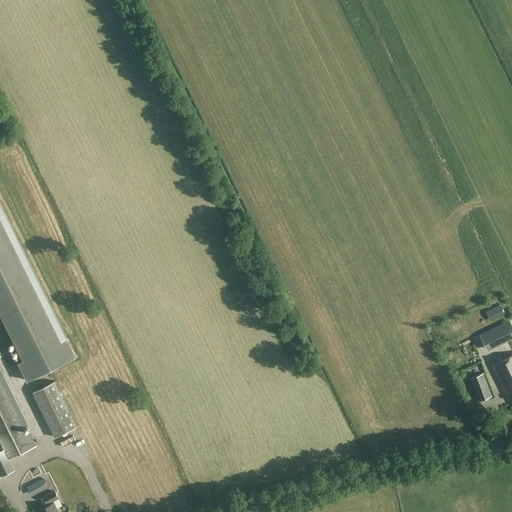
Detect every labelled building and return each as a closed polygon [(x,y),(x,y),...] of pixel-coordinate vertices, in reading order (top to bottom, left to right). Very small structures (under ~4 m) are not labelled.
[(18,362),(28,381),(76,357),(67,338),(62,341),(0,216),(0,311),(24,360),(18,362)] [(494,345),(511,336),(511,318),(487,331),(494,345)] [(511,395),(511,354),(491,365),(505,395),(510,392),(511,395)] [(479,401),(492,396),(483,373),(471,378),(479,401)] [(21,415),(17,417),(0,381),(0,440),(4,449),(0,451),(0,474),(1,477),(14,470),(9,459),(36,446),(29,432),(25,434),(22,426),(25,424),(21,415)] [(77,426),(55,381),(33,392),(55,437),(77,426)] [(30,493),(45,485),(43,483),(46,481),(44,478),(27,487),(30,493)] [(52,501),(58,498),(55,491),(43,497),(47,504),(48,503),(49,505),(39,510),(39,511),(58,511),(54,503),(53,503),(52,501)]
